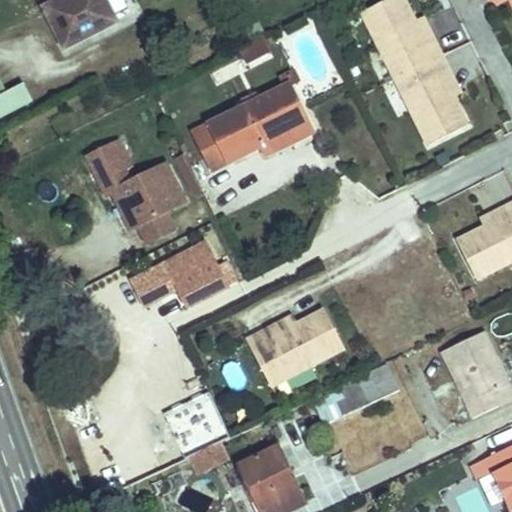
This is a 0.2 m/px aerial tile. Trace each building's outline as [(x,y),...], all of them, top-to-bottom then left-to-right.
[(119,23),(106,0),(59,0),(43,8),(65,51),(119,23)] [(453,104),(439,78),(447,73),(430,42),(422,46),(397,0),(388,0),(359,15),(430,147),(466,127),(453,104)] [(422,46),(430,42),(416,16),(408,20),(422,46)] [(264,33),(259,24),(247,30),(252,39),(264,33)] [(271,51),(265,39),(240,51),(246,64),(271,51)] [(290,85),(290,86),(298,82),(294,73),(286,77),(290,85)] [(461,99),(447,73),(439,78),(453,104),(461,99)] [(0,116),(32,100),(22,80),(5,89),(0,78),(0,116)] [(299,140),(285,112),(300,105),(290,86),(290,85),(194,133),(213,170),(261,146),(267,157),(299,140)] [(314,133),(300,105),(285,112),(299,140),(314,133)] [(166,212),(186,203),(167,165),(132,183),(125,170),(132,167),(120,143),(88,159),(108,197),(113,194),(125,216),(131,212),(139,228),(166,212)] [(203,191),(186,155),(177,159),(195,195),(203,191)] [(473,278),(511,259),(511,203),(503,208),(507,217),(480,229),(455,240),(473,278)] [(507,217),(503,208),(476,221),(480,229),(507,217)] [(131,212),(125,216),(132,231),(139,228),(131,212)] [(166,212),(139,228),(147,245),(176,231),(166,212)] [(228,288),(206,243),(190,251),(203,277),(179,289),(188,308),(228,288)] [(166,263),(179,289),(203,277),(190,251),(166,263)] [(345,349),(325,310),(297,325),(274,336),(270,328),(248,339),(273,387),(345,349)] [(293,317),(270,328),(274,336),(297,325),(293,317)] [(468,422),(474,419),(499,407),(492,393),(509,385),(485,334),(444,353),(467,405),(461,407),(468,422)] [(239,362),(221,368),(230,392),(247,385),(239,362)] [(325,426),(399,389),(387,366),(313,403),(325,426)] [(187,458),(198,476),(228,457),(217,439),(187,458)] [(291,511),(307,504),(279,447),(240,466),(262,511),(291,511)] [(511,447),(487,460),(511,510),(511,447)]
